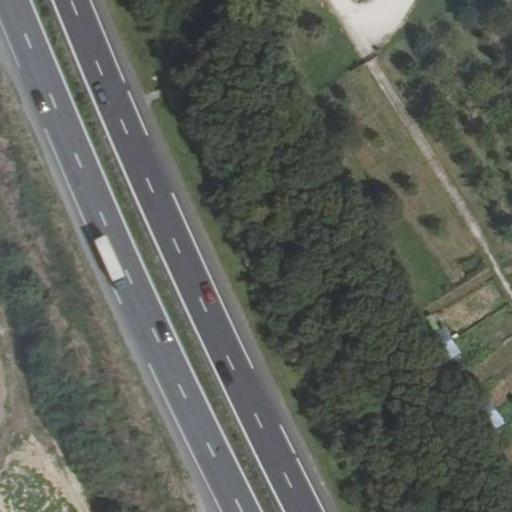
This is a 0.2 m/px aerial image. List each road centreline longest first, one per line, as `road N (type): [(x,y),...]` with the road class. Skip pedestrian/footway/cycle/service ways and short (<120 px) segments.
road 1 (trunk): [(8,0),(242,511)]
road 2 (trunk): [(303,511),(231,370),(70,0)]
road 3 (track): [(364,36),(511,285)]
road 4 (track): [(99,511),(8,339)]
road 5 (track): [(0,452),(15,407),(0,319)]
